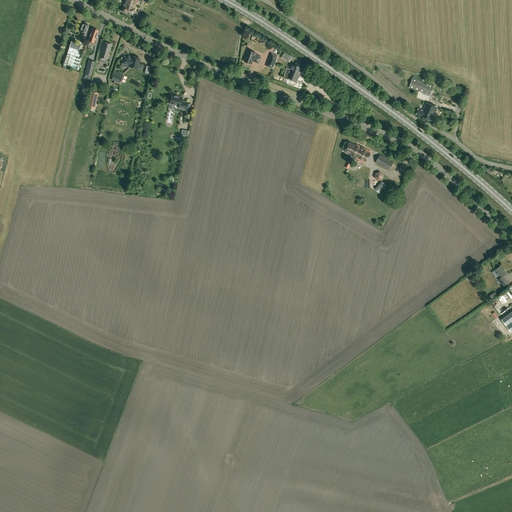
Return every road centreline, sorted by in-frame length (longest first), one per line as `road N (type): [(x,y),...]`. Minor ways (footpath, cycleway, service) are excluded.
road 1 (unclassified): [(511,237),(397,146),(245,86),(74,0)]
road 2 (primary): [(511,211),(400,118),(225,0)]
road 3 (unclassified): [(511,168),(482,160),(412,116),(383,85),(264,0)]
